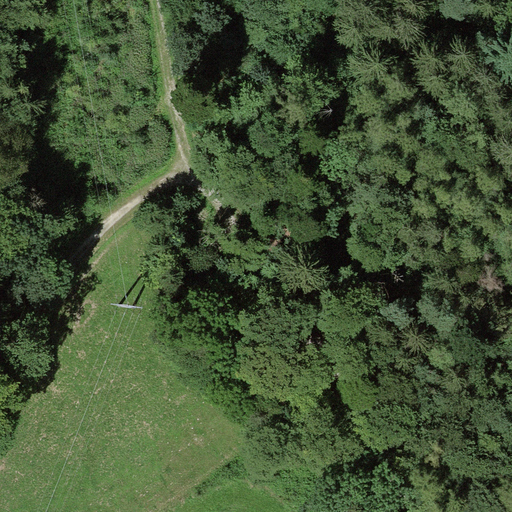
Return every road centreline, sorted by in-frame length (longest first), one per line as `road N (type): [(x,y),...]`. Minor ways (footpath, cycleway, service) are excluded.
road 1 (track): [(410,511),(353,401),(230,223),(191,182)]
road 2 (track): [(191,182),(157,187),(77,248),(0,362)]
road 3 (track): [(191,182),(157,0)]
